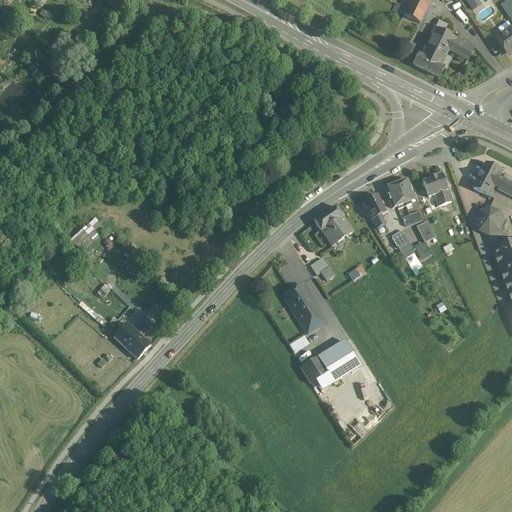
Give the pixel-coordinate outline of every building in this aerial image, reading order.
[(30,0),(30,1),(41,8),(47,0),(30,0)] [(401,0),(398,7),(395,5),(392,10),(404,16),(411,0),(401,0)] [(431,1),(429,0),(411,0),(404,16),(420,24),(431,1)] [(464,0),(472,11),(481,4),(477,0),(464,0)] [(511,1),(511,0),(509,0),(501,6),(509,18),(511,16),(511,1)] [(511,29),(499,38),(501,42),(504,42),(507,47),(506,48),(505,51),(507,54),(511,55),(511,54),(511,29)] [(455,40),(435,30),(426,47),(446,57),(449,51),(467,61),(472,52),(454,42),(455,40)] [(446,57),(426,47),(421,58),(418,56),(413,66),(438,79),(443,69),(441,68),(446,57)] [(365,132),(358,129),(356,134),(363,137),(365,132)] [(511,180),(502,176),(504,173),(487,165),(474,190),(496,202),(492,210),(491,209),(481,213),(476,223),(480,233),(489,237),(495,251),(493,252),(511,303),(511,180)] [(442,176),(422,183),(428,199),(434,197),(438,208),(451,203),(447,192),(442,176)] [(407,181),(385,189),(392,210),(397,208),(398,211),(403,209),(402,207),(405,206),(406,208),(411,206),(410,204),(415,202),(407,181)] [(376,197),(362,204),(372,222),(381,217),(386,214),(376,197)] [(336,208),(314,223),(320,233),(321,233),(331,248),(352,233),(342,218),(336,208)] [(419,213),(401,219),(405,229),(422,223),(419,213)] [(381,217),(372,222),(377,231),(385,226),(381,217)] [(81,253),(106,230),(96,219),(71,242),(81,253)] [(427,224),(416,228),(424,245),(435,239),(427,224)] [(402,233),(391,239),(398,250),(409,244),(402,233)] [(409,244),(398,250),(404,260),(415,254),(409,244)] [(424,245),(413,249),(421,263),(432,257),(424,245)] [(322,260),(310,268),(316,277),(329,269),(322,260)] [(360,267),(348,275),(353,283),(365,275),(360,267)] [(300,287),(283,298),(301,326),(305,323),(318,315),(300,287)] [(318,315),(305,323),(311,333),(324,325),(318,315)] [(145,322),(135,333),(142,339),(151,329),(145,322)] [(126,324),(113,339),(121,346),(134,332),(126,324)] [(134,332),(121,346),(137,361),(151,347),(142,339),(135,333),(134,332)] [(294,354),(308,345),(303,338),(290,347),(294,354)] [(344,343),(318,359),(328,375),(328,374),(353,358),(344,343)] [(353,358),(328,374),(334,384),(360,368),(353,358)] [(318,359),(300,370),(310,386),(328,375),(318,359)]
